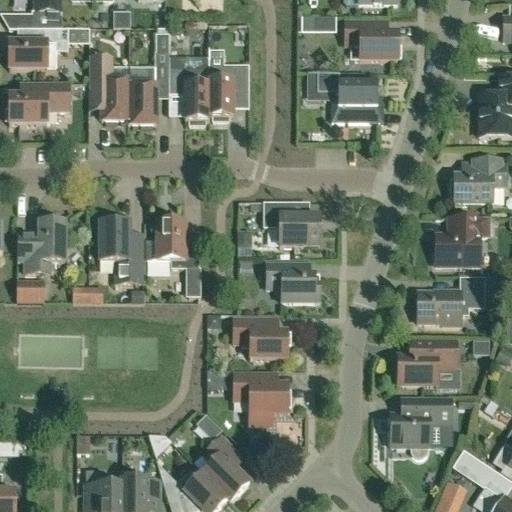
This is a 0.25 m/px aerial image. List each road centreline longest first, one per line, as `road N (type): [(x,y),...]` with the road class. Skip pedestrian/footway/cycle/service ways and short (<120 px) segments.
road 1 (residential): [(399,190),(248,170),(104,169),(71,179),(0,179)]
road 2 (residential): [(326,466),(348,434),(353,339),(399,190)]
road 3 (residential): [(399,190),(459,0)]
